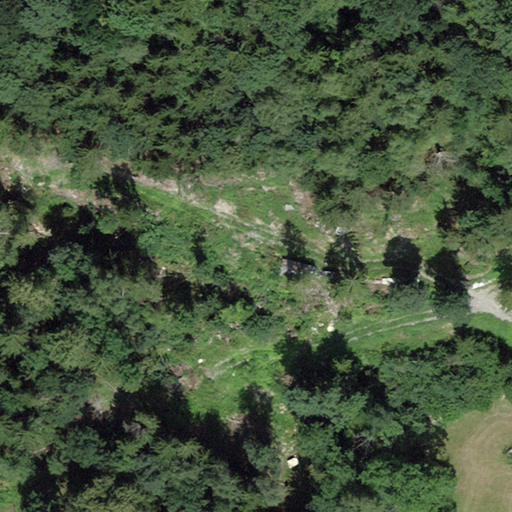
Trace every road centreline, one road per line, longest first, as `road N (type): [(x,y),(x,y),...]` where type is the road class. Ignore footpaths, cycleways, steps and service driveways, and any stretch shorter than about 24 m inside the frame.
road 1 (track): [(231,355),(322,350),(368,327),(486,311),(500,290),(511,290)]
road 2 (track): [(511,320),(419,267),(303,257)]
